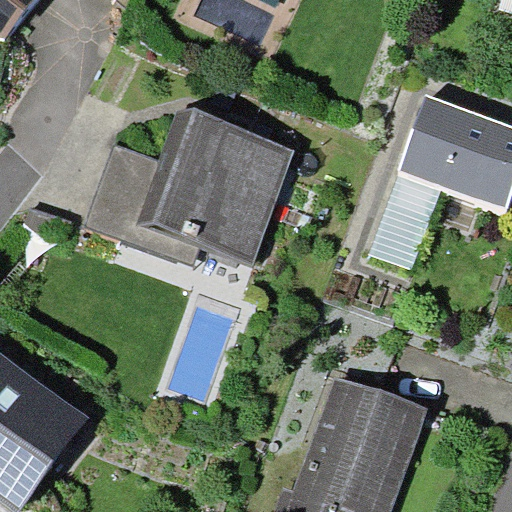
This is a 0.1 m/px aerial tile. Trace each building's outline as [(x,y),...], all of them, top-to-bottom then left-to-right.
[(0,0),(0,47),(38,0),(0,0)] [(511,140),(421,107),(394,182),(502,222),(511,194),(511,140)] [(163,172),(109,153),(79,234),(116,248),(126,220),(180,239),(178,245),(192,250),(195,244),(199,246),(195,256),(248,275),(289,161),(181,122),(163,172)] [(59,247),(66,228),(26,215),(19,234),(59,247)] [(41,511),(94,437),(0,372),(0,492),(28,511),(41,511)] [(381,511),(416,418),(335,388),(294,501),(284,498),(278,511),(381,511)]
